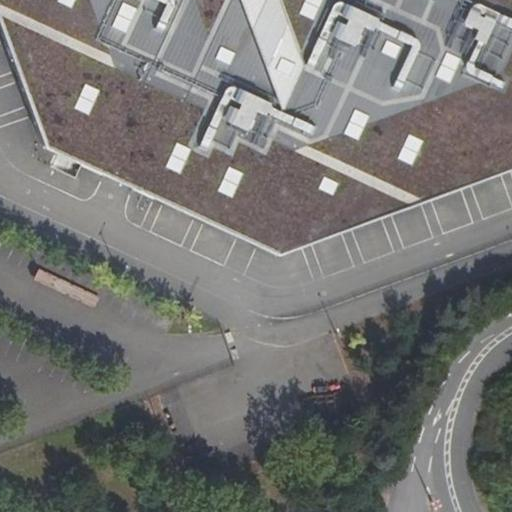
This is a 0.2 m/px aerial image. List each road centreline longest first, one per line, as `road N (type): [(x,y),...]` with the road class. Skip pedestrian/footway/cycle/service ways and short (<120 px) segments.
road 1 (unclassified): [(324,338),(353,411),(208,458),(182,389)]
road 2 (tertiary): [(472,511),(462,431),(486,371),(511,347)]
road 3 (unclassified): [(182,389),(324,338)]
